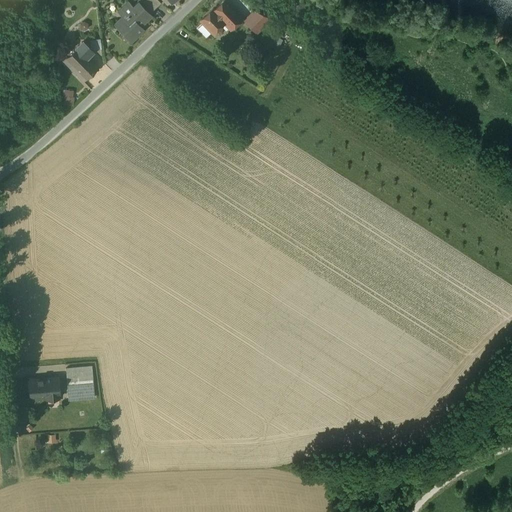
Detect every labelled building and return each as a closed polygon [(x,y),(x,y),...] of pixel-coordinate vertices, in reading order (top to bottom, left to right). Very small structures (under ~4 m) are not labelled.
[(132,5),(128,0),(120,8),(126,14),(117,23),(131,39),(143,28),(140,24),(151,14),(147,10),(139,2),(137,1),(132,5)] [(157,0),(137,0),(137,1),(139,2),(147,10),(157,0)] [(225,0),(224,0),(214,10),(212,9),(200,20),(212,33),(214,32),(216,34),(219,34),(221,32),(221,29),(219,26),(224,22),(230,29),(242,18),(225,0)] [(272,19),(254,10),(244,20),(256,33),(272,19)] [(91,50),(83,41),(77,46),(83,52),(86,55),(91,50)] [(83,52),(77,46),(63,61),(83,81),(98,67),(86,55),(83,52)] [(64,104),(75,104),(75,89),(65,89),(64,104)] [(92,366),(66,368),(67,383),(76,382),(93,381),(92,366)] [(59,377),(28,379),(30,397),(46,395),(46,399),(59,398),(58,394),(60,394),(58,378),(59,377)] [(93,381),(76,382),(77,395),(94,394),(93,381)] [(76,382),(67,383),(68,396),(77,395),(76,382)]
